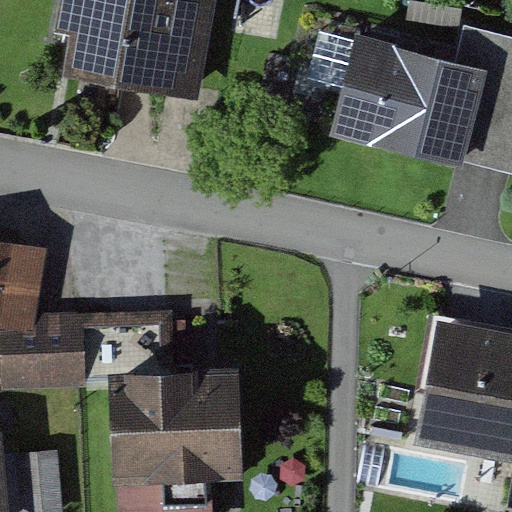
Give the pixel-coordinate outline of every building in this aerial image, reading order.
[(73,73),(210,95),(226,0),(67,0),(62,30),(80,33),(73,73)] [(313,73),(341,80),(352,37),(324,30),(313,73)] [(360,73),(392,84),(402,42),(376,32),(360,73)] [(402,42),(392,84),(379,139),(471,160),(481,117),(511,124),(511,48),(469,38),(465,55),(402,40),(402,42)] [(75,258),(0,246),(0,322),(63,332),(75,258)] [(421,443),(511,459),(511,329),(444,317),(421,443)] [(244,371),(121,383),(133,511),(231,511),(229,487),(255,485),(244,371)] [(19,511),(12,437),(0,437),(0,511),(19,511)]
